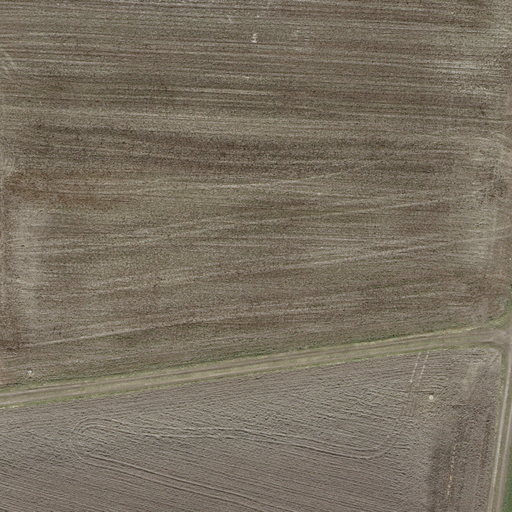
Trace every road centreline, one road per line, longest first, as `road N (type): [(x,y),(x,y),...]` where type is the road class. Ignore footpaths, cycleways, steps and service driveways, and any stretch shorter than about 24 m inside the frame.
road 1 (track): [(511,336),(0,402)]
road 2 (track): [(494,511),(511,382)]
